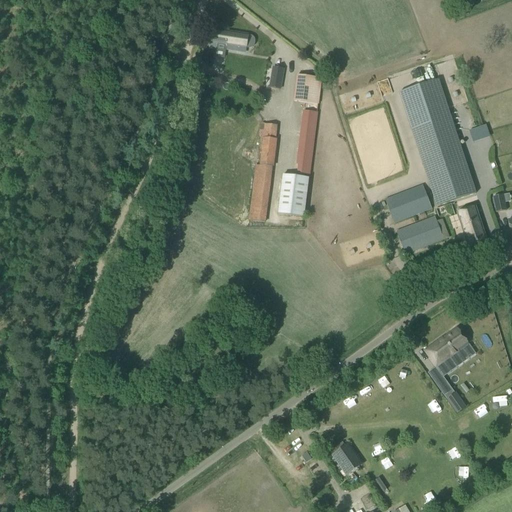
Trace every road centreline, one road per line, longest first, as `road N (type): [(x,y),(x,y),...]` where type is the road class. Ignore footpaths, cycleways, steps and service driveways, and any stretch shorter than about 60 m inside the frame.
road 1 (track): [(200,0),(154,145),(94,272),(72,355),(70,511)]
road 2 (unclassified): [(138,511),(428,304),(511,267)]
